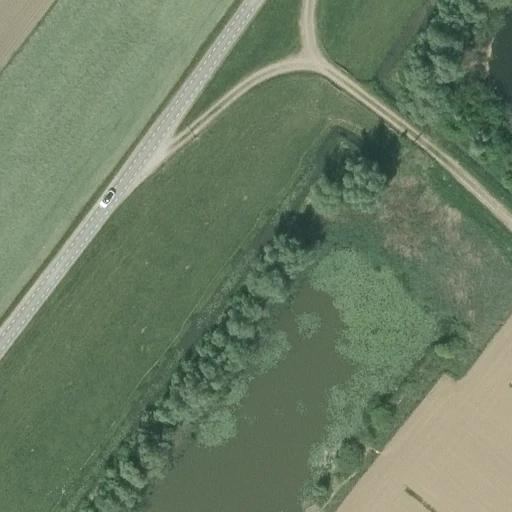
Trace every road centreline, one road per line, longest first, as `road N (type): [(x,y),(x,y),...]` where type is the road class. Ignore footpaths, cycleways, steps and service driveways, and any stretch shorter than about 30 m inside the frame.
road 1 (track): [(137,164),(312,61),(417,135),(511,218)]
road 2 (unclassified): [(0,344),(260,0)]
road 3 (track): [(0,180),(134,0)]
